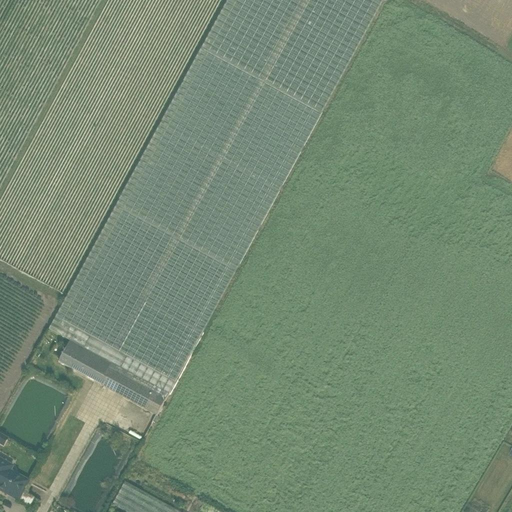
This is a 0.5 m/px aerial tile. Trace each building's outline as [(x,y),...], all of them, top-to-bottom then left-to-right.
[(86,350),(169,395),(236,271),(386,0),(228,0),(49,331),(70,342),(77,330),(93,338),(86,350)] [(86,350),(93,338),(77,330),(70,342),(59,363),(75,372),(86,350)] [(169,395),(86,350),(75,372),(101,386),(157,417),(169,395)] [(19,501),(29,482),(10,472),(13,467),(0,459),(0,490),(7,495),(8,493),(18,499),(17,500),(19,501)] [(177,511),(125,483),(112,506),(122,511),(177,511)]
